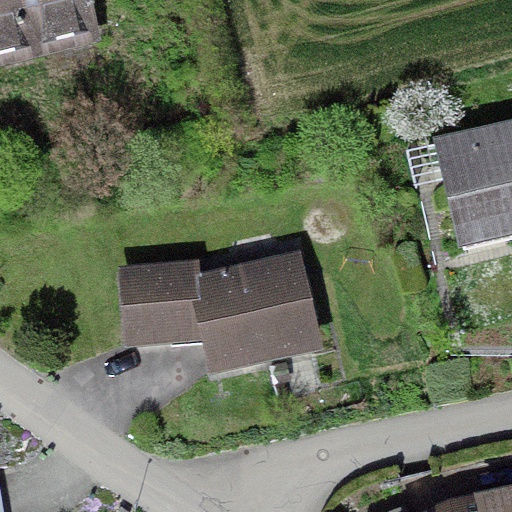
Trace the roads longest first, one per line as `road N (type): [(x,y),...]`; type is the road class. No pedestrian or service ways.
road 1 (residential): [(239,511),(312,463),(511,419)]
road 2 (residential): [(0,381),(176,511)]
